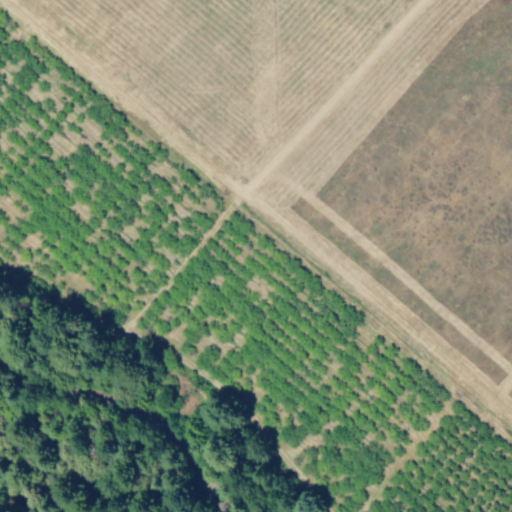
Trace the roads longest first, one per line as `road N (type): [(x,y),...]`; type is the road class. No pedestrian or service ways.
road 1 (residential): [(0,0),(142,112),(511,434)]
road 2 (residential): [(228,511),(177,446),(142,421),(94,396),(41,385),(0,360)]
